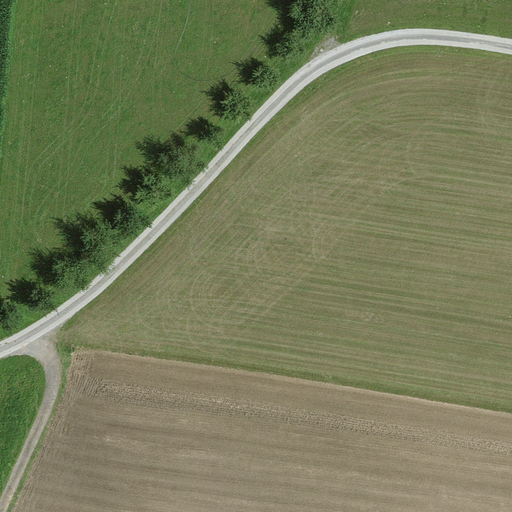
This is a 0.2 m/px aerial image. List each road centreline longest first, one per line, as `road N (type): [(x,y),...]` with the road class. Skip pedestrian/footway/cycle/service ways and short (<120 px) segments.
road 1 (track): [(511,47),(395,37),(324,62),(287,90),(95,290),(29,327)]
road 2 (track): [(0,511),(51,396),(51,363),(29,327)]
